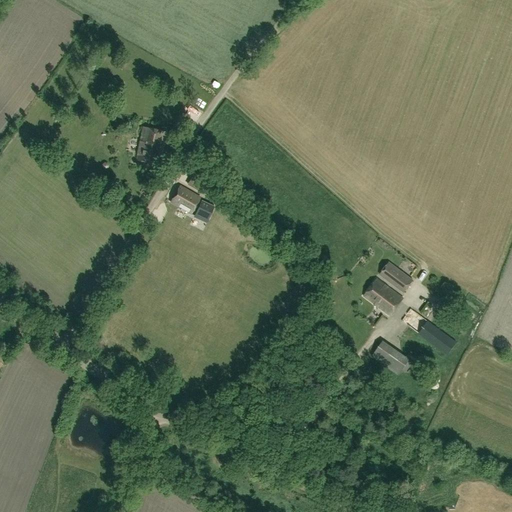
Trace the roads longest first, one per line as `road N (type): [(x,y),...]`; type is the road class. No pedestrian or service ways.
road 1 (unclassified): [(63,355),(204,119),(302,0)]
road 2 (unclassified): [(359,511),(158,411)]
